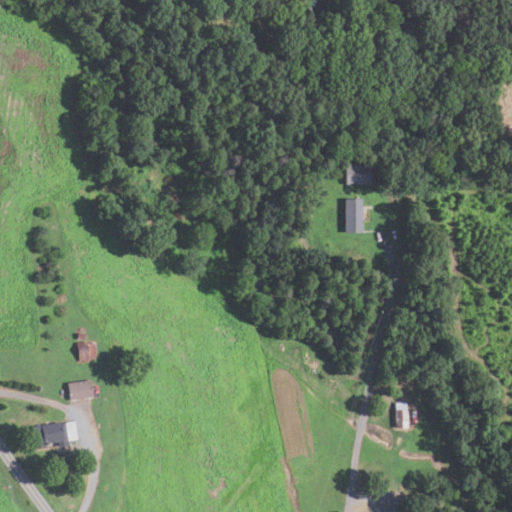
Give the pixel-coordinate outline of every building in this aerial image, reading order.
[(370,183),(345,184),(344,164),(369,163),(370,183)] [(361,198),(361,233),(343,233),(344,198),(361,198)] [(85,341),(87,360),(77,361),(75,343),(85,341)] [(90,380),(92,397),(68,400),(66,383),(90,380)] [(406,402),(407,428),(395,428),(394,402),(406,402)] [(67,445),(66,440),(77,439),(74,420),(29,426),(32,449),(67,445)]
